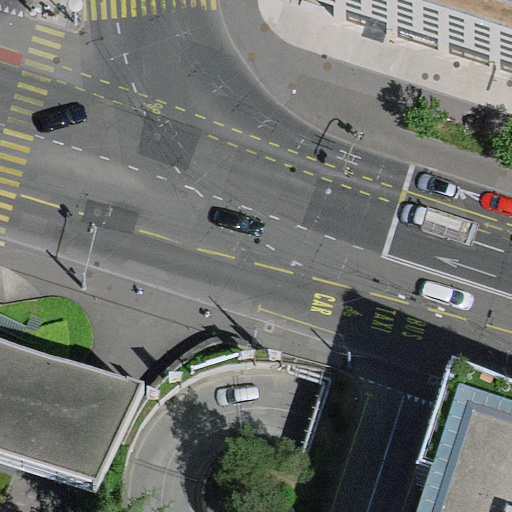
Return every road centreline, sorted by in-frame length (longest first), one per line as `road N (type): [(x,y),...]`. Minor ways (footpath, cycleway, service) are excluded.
road 1 (secondary): [(511,294),(175,183)]
road 2 (secondary): [(150,0),(175,183)]
road 3 (secondary): [(175,183),(0,124)]
